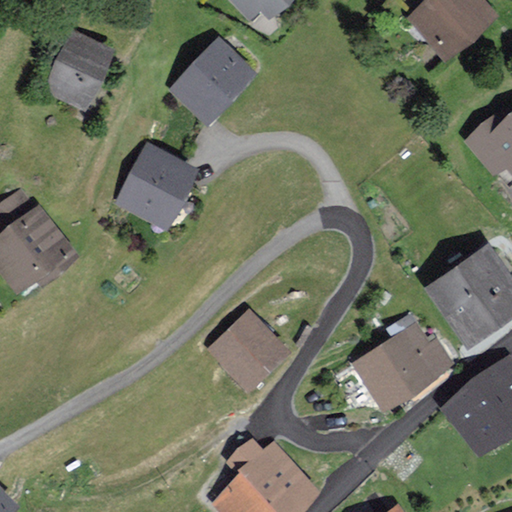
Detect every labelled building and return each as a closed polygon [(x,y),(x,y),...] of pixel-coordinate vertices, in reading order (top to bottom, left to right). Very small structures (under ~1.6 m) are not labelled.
[(230,0),(250,20),(260,10),(270,19),(289,0),(230,0)] [(500,17),(485,0),(430,0),(410,18),(448,62),(500,17)] [(115,50),(72,30),(44,90),(87,110),(115,50)] [(230,50),(218,39),(174,88),(208,120),(253,71),(230,50)] [(511,110),(507,104),(465,137),(494,174),(511,160),(511,110)] [(175,159),(149,146),(121,203),(167,225),(194,168),(175,159)] [(78,256),(24,192),(0,211),(0,225),(6,233),(0,238),(0,263),(21,288),(38,275),(45,284),(78,256)] [(511,315),(511,272),(488,240),(427,286),(471,345),(511,315)] [(291,351),(250,309),(209,347),(250,390),(291,351)] [(428,342),(414,321),(355,360),(388,408),(454,364),(436,337),(428,342)] [(511,426),(511,359),(509,356),(445,409),(481,452),(511,426)] [(297,511),(321,491),(273,439),(263,448),(253,436),(227,460),(240,473),(212,499),(223,511),(297,511)] [(0,511),(12,511),(18,507),(0,488),(0,511)]
